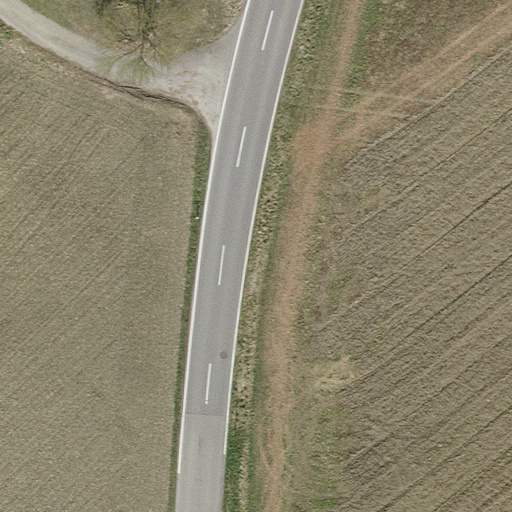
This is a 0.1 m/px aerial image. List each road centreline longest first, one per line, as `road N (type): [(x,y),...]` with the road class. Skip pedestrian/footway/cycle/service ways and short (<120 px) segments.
road 1 (tertiary): [(276,0),(227,252),(199,511)]
road 2 (track): [(10,0),(133,69),(255,93)]
